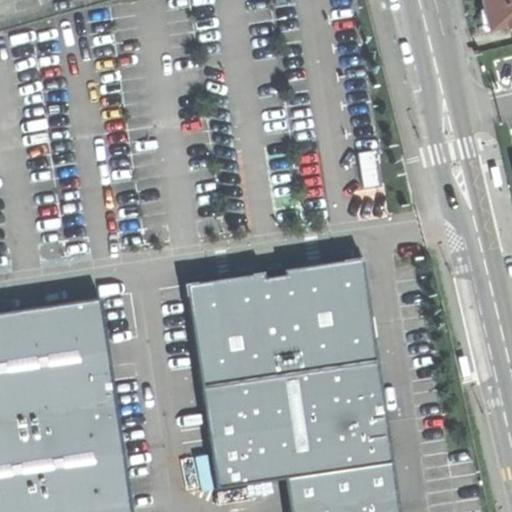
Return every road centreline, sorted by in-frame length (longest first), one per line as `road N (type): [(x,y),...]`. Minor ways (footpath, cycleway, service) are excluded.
road 1 (secondary): [(511,379),(420,0)]
road 2 (unknown): [(241,511),(212,317),(238,258)]
road 3 (unknown): [(166,259),(122,31)]
road 4 (unknown): [(86,271),(48,47)]
road 5 (unknown): [(243,247),(213,75)]
road 6 (unknown): [(296,64),(325,235)]
